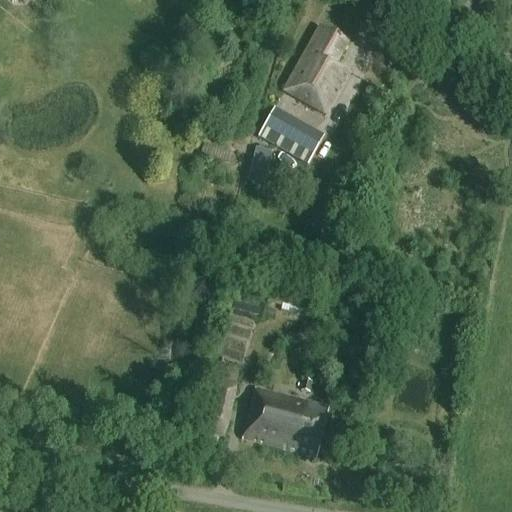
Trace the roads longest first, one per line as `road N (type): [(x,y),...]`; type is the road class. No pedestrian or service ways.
road 1 (unclassified): [(317,511),(128,480)]
road 2 (tertiary): [(511,92),(375,0)]
road 3 (track): [(128,480),(0,458)]
